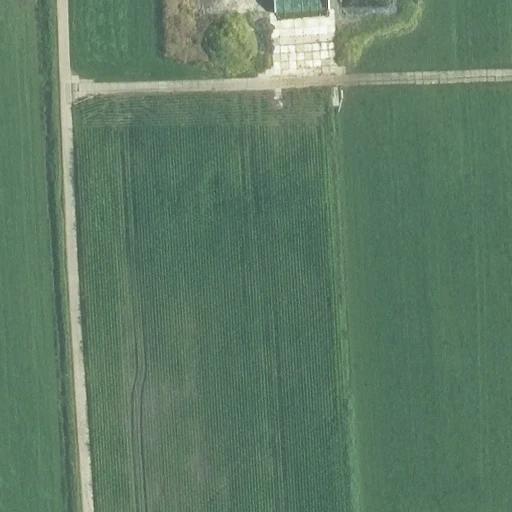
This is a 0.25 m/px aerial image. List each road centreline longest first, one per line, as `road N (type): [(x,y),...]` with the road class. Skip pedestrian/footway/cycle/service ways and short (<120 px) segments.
road 1 (track): [(83,511),(65,0)]
road 2 (track): [(66,92),(511,76)]
